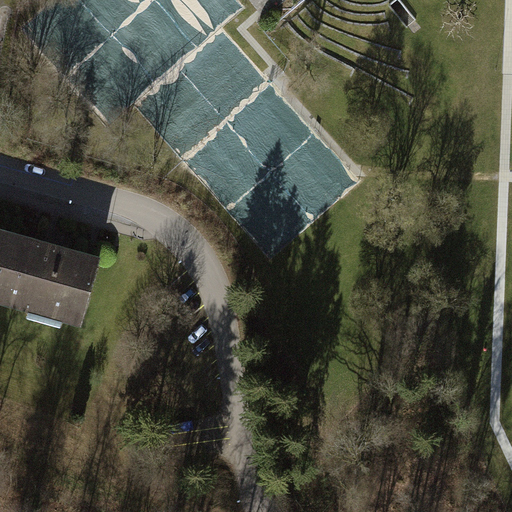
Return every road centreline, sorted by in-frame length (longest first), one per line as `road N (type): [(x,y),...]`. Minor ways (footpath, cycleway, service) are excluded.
road 1 (residential): [(261,511),(250,490),(222,330),(205,275),(186,246),(147,215),(0,173)]
road 2 (track): [(0,457),(121,511)]
